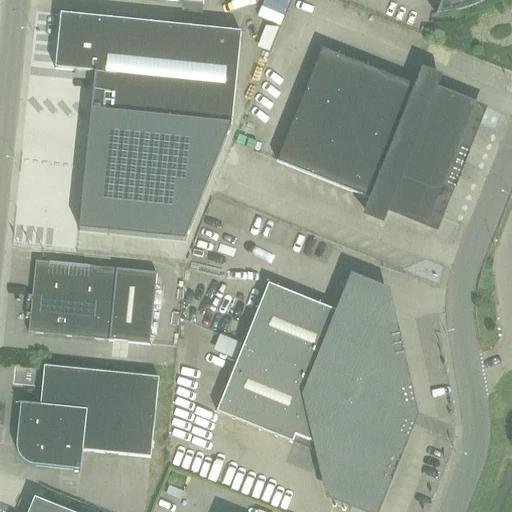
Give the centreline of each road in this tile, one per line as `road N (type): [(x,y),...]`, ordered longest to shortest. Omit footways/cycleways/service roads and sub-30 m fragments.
road 1 (unclassified): [(443,511),(470,430),(465,263),(511,147)]
road 2 (unclassified): [(0,179),(17,0)]
